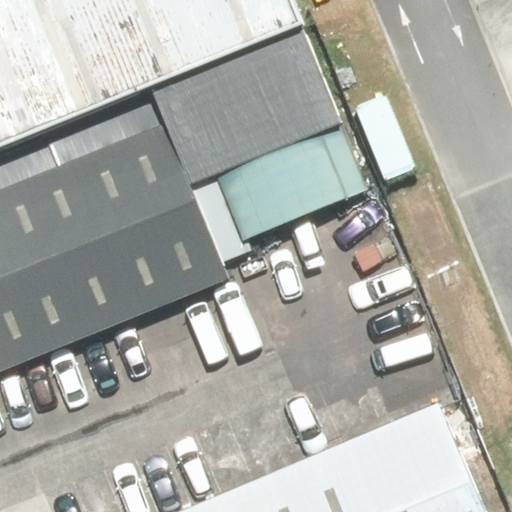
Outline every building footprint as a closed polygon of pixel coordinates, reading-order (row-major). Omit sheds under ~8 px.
[(0,0),(0,148),(159,85),(302,27),(291,0),(0,0)] [(344,128),(302,27),(159,85),(200,186),(344,128)] [(390,98),(348,115),(379,190),(420,173),(390,98)] [(171,124),(0,192),(0,373),(234,280),(171,124)] [(487,511),(447,411),(195,511),(487,511)]
